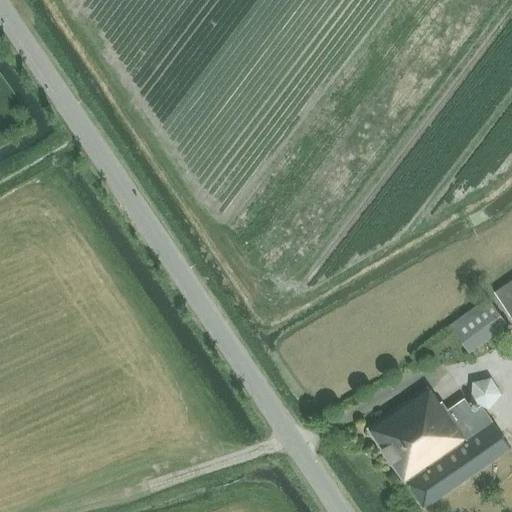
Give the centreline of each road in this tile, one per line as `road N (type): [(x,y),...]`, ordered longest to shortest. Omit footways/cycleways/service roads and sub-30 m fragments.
road 1 (tertiary): [(339,511),(0,1)]
road 2 (track): [(511,349),(407,379),(296,447)]
